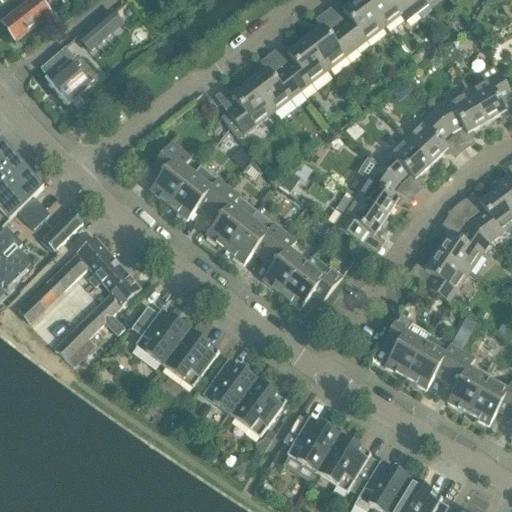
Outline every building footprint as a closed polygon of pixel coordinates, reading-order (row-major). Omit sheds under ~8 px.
[(15,44),(50,18),(50,17),(43,9),(54,0),(57,0),(63,8),(73,0),(35,0),(1,26),(15,44)] [(361,0),(360,1),(383,32),(401,18),(406,25),(416,17),(403,0),(361,0)] [(403,0),(416,17),(427,9),(422,2),(424,0),(403,0)] [(348,23),(338,30),(356,53),(355,51),(364,43),(365,45),(383,32),(360,1),(342,15),(348,23)] [(104,25),(80,44),(90,56),(113,36),(124,28),(114,16),(104,25)] [(322,30),(305,44),(328,74),(346,60),(344,58),(354,51),(355,53),(356,53),(338,30),(328,38),(322,30)] [(293,65),(283,73),(300,96),(300,95),(299,93),(308,86),(310,88),(328,74),(305,44),(287,58),(293,65)] [(435,48),(428,54),(433,61),(441,55),(435,48)] [(49,83),(46,86),(67,110),(90,91),(70,67),(75,62),(66,51),(41,73),(49,83)] [(482,85),(467,94),(487,127),(506,115),(501,107),(511,100),(511,99),(494,69),(478,78),(482,85)] [(267,73),(249,87),(272,117),(290,103),(289,101),(298,94),(300,96),(283,73),(273,80),(267,73)] [(408,82),(400,88),(403,93),(411,94),(415,91),(408,82)] [(272,117),(249,87),(231,100),(237,108),(226,116),(228,118),(222,123),(236,142),(242,137),(244,139),(245,138),(243,136),(253,129),(254,131),(272,117)] [(467,94),(434,114),(451,137),(462,130),(467,138),(487,127),(467,94)] [(434,114),(405,141),(431,168),(448,153),(441,146),(451,137),(434,114)] [(405,141),(377,168),(398,186),(408,177),(415,184),(431,168),(405,141)] [(33,201),(43,191),(5,146),(1,142),(0,143),(0,215),(9,226),(17,217),(33,201)] [(149,195),(168,210),(193,178),(184,170),(191,162),(171,146),(155,166),(166,174),(149,195)] [(367,182),(355,201),(386,222),(399,203),(391,198),(398,186),(377,168),(368,162),(359,176),(367,182)] [(212,212),(228,192),(217,183),(216,184),(199,170),(193,178),(168,210),(187,224),(203,204),(212,212)] [(290,176),(281,189),(289,195),(299,182),(290,176)] [(511,182),(497,194),(511,213),(511,182)] [(228,192),(212,212),(222,219),(206,240),(224,254),(256,215),(239,202),(240,201),(228,192)] [(484,215),(469,226),(490,246),(511,229),(511,213),(497,194),(479,207),(484,215)] [(50,219),(33,201),(17,217),(34,235),(50,219)] [(386,222),(355,201),(335,230),(358,246),(365,235),(373,240),(386,222)] [(259,249),(269,256),(285,236),(257,214),(256,215),(224,254),(243,269),(259,249)] [(54,255),(82,227),(72,215),(43,244),(54,255)] [(450,237),(437,256),(469,277),(490,246),(469,226),(458,243),(450,237)] [(30,272),(16,257),(22,252),(5,235),(0,239),(0,291),(1,292),(4,290),(7,294),(13,288),(13,289),(15,287),(26,276),(30,272)] [(262,284),(281,299),(306,267),(289,254),(296,245),(285,236),(269,256),(278,264),(262,284)] [(30,328),(78,282),(71,274),(82,265),(84,267),(87,264),(91,269),(107,256),(102,250),(95,242),(95,243),(77,259),(36,299),(35,298),(33,300),(33,301),(30,304),(28,305),(29,305),(19,315),(30,328)] [(101,286),(112,298),(129,281),(107,256),(91,269),(87,264),(84,267),(82,265),(71,274),(78,282),(89,272),(95,279),(89,284),(95,291),(101,286)] [(469,277),(437,256),(425,275),(433,280),(425,291),(449,307),(469,277)] [(306,267),(281,299),(299,314),(316,293),(326,302),(342,282),(330,272),(323,280),(306,267)] [(129,281),(112,298),(104,305),(54,354),(74,371),(84,361),(95,350),(89,342),(105,326),(118,340),(124,333),(111,320),(122,310),(140,294),(129,281)] [(419,291),(414,300),(421,305),(427,296),(419,291)] [(135,350),(164,371),(190,335),(161,314),(158,318),(148,310),(131,333),(142,340),(135,350)] [(392,358),(384,371),(405,383),(425,347),(429,340),(411,329),(412,327),(398,319),(386,342),(397,348),(392,358)] [(511,328),(505,324),(498,335),(510,341),(511,337),(511,328)] [(190,335),(164,371),(193,392),(219,356),(190,335)] [(425,347),(405,383),(426,394),(439,372),(449,378),(462,355),(449,348),(448,351),(429,340),(425,347)] [(460,384),(447,406),(467,418),(488,383),(469,372),(474,363),(462,355),(449,378),(460,384)] [(202,399),(231,420),(257,385),(229,363),(202,399)] [(488,383),(467,418),(488,430),(501,407),(511,413),(511,412),(511,384),(506,393),(488,383)] [(257,385),(231,420),(260,442),(286,406),(257,385)] [(286,459),(317,478),(340,440),(309,421),(307,424),(299,419),(283,446),(291,451),(286,459)] [(263,446),(253,451),(255,458),(262,462),(274,442),(267,438),(263,446)] [(350,493),(355,496),(372,468),(367,465),(371,458),(340,440),(317,478),(347,496),(350,493)] [(360,499),(353,511),(354,511),(368,511),(370,510),(373,511),(393,511),(411,483),(381,465),(377,471),(372,468),(355,496),(360,499)] [(411,483),(393,511),(447,511),(448,511),(440,505),(442,502),(411,483)]
